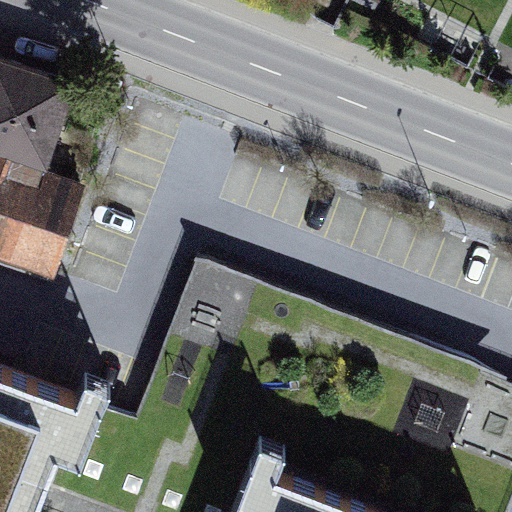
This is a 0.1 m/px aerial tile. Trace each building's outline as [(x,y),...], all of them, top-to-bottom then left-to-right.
[(79,74),(0,47),(0,149),(48,165),(79,74)] [(0,149),(0,253),(56,272),(87,177),(48,165),(0,149)] [(246,347),(270,275),(208,254),(172,361),(205,372),(217,337),(246,347)] [(76,391),(0,363),(0,511),(28,511),(53,447),(79,457),(109,377),(84,368),(76,391)] [(285,445),(262,436),(233,511),(389,511),(276,469),(285,445)]
